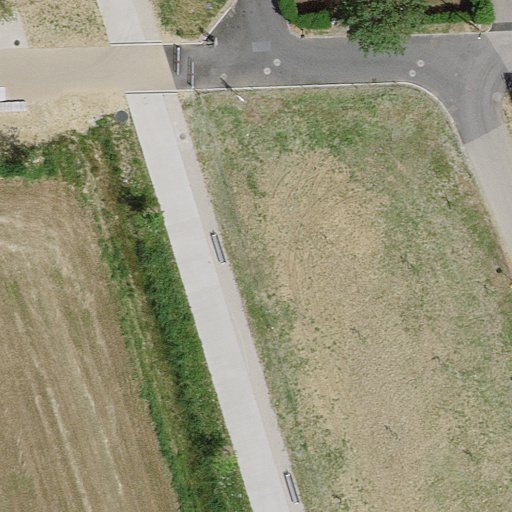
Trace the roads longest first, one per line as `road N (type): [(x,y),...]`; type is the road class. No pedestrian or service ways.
road 1 (residential): [(462,60),(279,62),(263,0)]
road 2 (residential): [(511,214),(462,60)]
